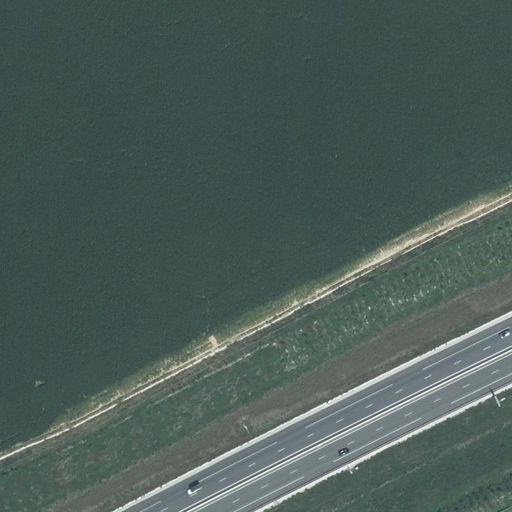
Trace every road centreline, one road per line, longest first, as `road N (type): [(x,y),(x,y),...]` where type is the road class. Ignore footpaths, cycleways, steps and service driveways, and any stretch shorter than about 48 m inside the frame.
road 1 (motorway): [(511,336),(161,511)]
road 2 (motorway): [(216,511),(511,364)]
